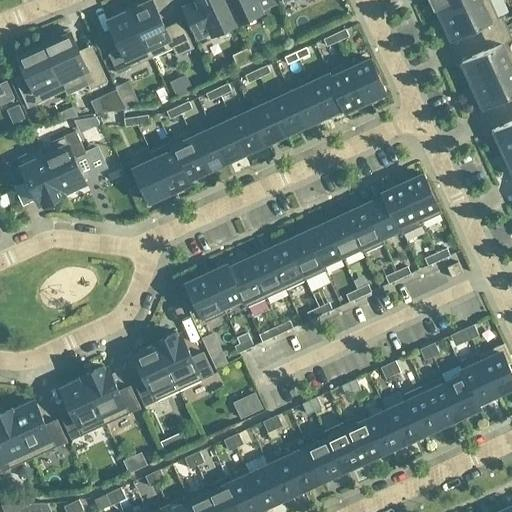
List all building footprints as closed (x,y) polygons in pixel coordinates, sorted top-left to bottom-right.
[(165,28),(151,0),(149,0),(142,4),(140,1),(128,7),(152,57),(172,48),(176,56),(193,48),(180,20),(165,28)] [(237,22),(226,0),(196,0),(197,2),(196,6),(186,11),(198,38),(211,32),(212,34),(237,22)] [(274,3),(272,0),(226,0),(237,22),(262,11),(261,9),(274,3)] [(439,18),(477,0),(430,0),(434,8),(437,7),(441,17),(438,18),(439,18)] [(479,28),(484,38),(507,28),(502,16),(497,18),(489,0),(477,0),(439,18),(449,42),(479,28)] [(152,57),(128,7),(116,12),(118,15),(108,19),(121,48),(108,54),(117,73),(152,57)] [(83,54),(79,52),(68,28),(51,36),(53,40),(44,44),(65,90),(67,95),(88,85),(90,89),(107,81),(93,49),(83,54)] [(472,85),(511,66),(511,54),(506,42),(511,39),(511,38),(507,28),(484,38),(489,49),(462,61),(472,85)] [(334,34),(338,41),(348,36),(345,29),(334,34)] [(327,46),(338,41),(334,34),(323,39),(327,46)] [(65,90),(44,44),(35,48),(34,44),(17,52),(28,76),(27,80),(17,84),(28,107),(65,90)] [(295,52),(298,59),(309,54),(306,47),(295,52)] [(287,64),(298,59),(295,52),(284,57),(287,64)] [(371,59),(351,68),(350,68),(365,101),(386,91),(377,73),(379,72),(374,62),(372,63),(371,59)] [(350,68),(351,68),(348,61),(327,71),(328,74),(329,74),(344,107),(343,107),(345,110),(365,101),(350,68)] [(256,70),(259,77),(270,72),(267,65),(256,70)] [(511,66),(472,85),(470,86),(481,110),(511,96),(511,98),(511,66)] [(248,82),(259,77),(256,70),(245,75),(248,82)] [(329,74),(328,74),(309,83),(324,116),(343,107),(344,107),(329,74)] [(0,103),(14,98),(6,81),(0,83),(0,103)] [(128,81),(115,87),(116,91),(125,110),(139,104),(128,81)] [(217,88),(220,95),(231,90),(227,83),(217,88)] [(324,116),(309,83),(289,92),(305,125),(324,116)] [(209,100),(220,95),(217,88),(206,93),(209,100)] [(305,125),(289,92),(270,101),(285,134),(305,125)] [(177,106),(181,113),(192,108),(188,101),(177,106)] [(285,134),(270,101),(251,110),(266,143),(285,134)] [(18,105),(6,110),(12,124),(24,119),(18,105)] [(170,118),(181,113),(177,106),(166,111),(170,118)] [(266,143),(251,110),(231,119),(246,152),(266,143)] [(135,117),(138,124),(148,123),(146,115),(135,117)] [(124,126),(138,124),(135,117),(123,118),(124,126)] [(246,152),(231,119),(212,128),(227,161),(246,152)] [(501,155),(504,153),(511,149),(511,120),(490,131),(501,155)] [(227,161),(212,128),(193,137),(192,137),(207,170),(227,161)] [(75,130),(52,141),(56,150),(46,155),(41,146),(63,195),(64,195),(63,192),(67,190),(68,192),(81,186),(80,184),(85,182),(74,158),(85,152),(75,130)] [(192,137),(193,137),(190,130),(168,140),(173,150),(174,150),(187,179),(188,179),(207,170),(192,137)] [(63,195),(41,146),(6,162),(16,184),(28,179),(39,203),(43,201),(44,204),(63,195)] [(97,147),(85,152),(94,172),(106,167),(97,147)] [(174,150),(173,150),(154,159),(169,191),(189,182),(188,179),(187,179),(174,150)] [(169,191),(154,159),(134,168),(142,186),(140,187),(145,197),(147,197),(149,201),(169,191)] [(424,174),(403,183),(418,216),(417,216),(420,223),(421,222),(442,213),(437,202),(438,201),(434,191),(432,192),(424,174)] [(399,224),(401,228),(399,228),(401,234),(422,225),(421,222),(420,223),(417,216),(418,216),(403,183),(383,192),(384,196),(385,195),(399,225),(399,224)] [(7,193),(0,196),(0,208),(1,210),(12,206),(7,193)] [(385,195),(384,196),(365,204),(381,237),(399,228),(401,228),(399,224),(399,225),(385,195)] [(381,237),(365,204),(346,213),(361,246),(360,246),(363,253),(384,243),(381,237)] [(361,246),(346,213),(326,222),(341,255),(360,246),(361,246)] [(341,255),(326,222),(307,231),(322,264),(341,255)] [(322,264),(307,231),(287,240),(302,273),(303,273),(322,264)] [(302,273),(287,240),(267,249),(285,289),(306,279),(303,273),(302,273)] [(450,255),(446,248),(435,253),(439,260),(450,255)] [(285,289),(267,249),(248,259),(266,298),(285,289)] [(439,260),(435,253),(425,258),(428,265),(439,260)] [(266,298),(248,259),(229,267),(228,268),(242,297),(241,297),(245,307),(266,298)] [(462,272),(457,262),(447,266),(451,278),(462,272)] [(242,297),(228,268),(229,267),(227,264),(207,273),(222,306),(223,306),(241,297),(242,297)] [(410,273),(407,266),(396,271),(400,278),(410,273)] [(400,278),(396,271),(385,276),(389,283),(400,278)] [(222,306),(207,273),(187,283),(188,287),(187,288),(191,298),(193,297),(205,322),(226,312),(223,306),(222,306)] [(368,284),(357,289),(360,296),(371,291),(368,284)] [(360,296),(357,289),(346,294),(349,302),(360,296)] [(329,302),(318,307),(321,315),(332,310),(329,302)] [(321,315),(318,307),(307,312),(310,320),(321,315)] [(293,328),(289,320),(279,325),(282,333),(293,328)] [(478,335),(473,324),(466,327),(471,338),(478,335)] [(282,333),(279,325),(268,330),(271,338),(282,333)] [(471,338),(466,327),(459,331),(464,342),(471,338)] [(213,374),(203,352),(192,357),(180,333),(177,335),(176,332),(156,341),(179,390),(213,374)] [(243,351),(254,346),(247,332),(236,337),(239,343),(243,351)] [(179,390),(156,341),(156,342),(157,344),(152,346),(151,344),(138,350),(139,352),(135,354),(146,379),(134,384),(144,406),(179,390)] [(439,353),(434,342),(427,345),(432,356),(439,353)] [(243,351),(239,343),(228,349),(232,356),(239,352),(243,351)] [(511,362),(511,360),(507,349),(504,343),(478,355),(481,361),(496,394),(511,386),(511,373),(508,364),(511,362)] [(432,356),(427,345),(419,349),(424,360),(432,356)] [(211,356),(215,364),(226,359),(222,351),(211,356)] [(400,371),(395,360),(387,364),(393,374),(400,371)] [(496,394),(481,361),(461,370),(463,375),(478,407),(490,402),(488,398),(496,394)] [(393,374),(387,364),(380,367),(385,378),(393,374)] [(140,408),(130,386),(119,391),(107,367),(104,369),(102,366),(83,375),(105,424),(140,408)] [(105,424),(83,375),(82,375),(84,378),(79,380),(78,378),(65,384),(66,386),(61,388),(73,412),(61,418),(71,440),(105,424)] [(478,407),(463,375),(444,384),(459,416),(478,407)] [(459,416),(444,384),(441,377),(421,386),(424,393),(440,425),(459,416)] [(361,389),(356,379),(356,378),(348,382),(353,393),(361,389)] [(353,393),(348,382),(341,385),(346,396),(353,393)] [(440,425),(424,393),(421,386),(402,395),(405,402),(420,434),(440,425)] [(321,407),(316,397),(316,396),(309,400),(314,411),(321,407)] [(314,411),(309,400),(302,403),(307,414),(314,411)] [(67,442),(57,420),(45,425),(34,401),(30,403),(29,401),(16,407),(17,409),(12,411),(11,408),(10,409),(32,457),(67,442)] [(420,434),(405,402),(385,411),(400,443),(420,434)] [(0,472),(32,457),(10,409),(0,413),(0,472)] [(400,443),(385,411),(366,420),(381,453),(400,443)] [(381,453),(366,420),(363,413),(343,422),(346,429),(361,462),(381,453)] [(282,425),(277,415),(277,414),(270,418),(275,429),(282,425)] [(275,429),(270,418),(263,421),(268,432),(275,429)] [(361,462),(346,429),(343,422),(324,431),(327,438),(342,471),(361,462)] [(243,443),(238,433),(231,436),(236,447),(243,443)] [(236,447),(231,436),(223,439),(228,450),(236,447)] [(169,438),(161,442),(167,455),(175,452),(169,438)] [(342,471),(327,438),(307,447),(322,480),(342,471)] [(322,480),(307,447),(287,456),(303,489),(322,480)] [(204,462),(199,451),(191,454),(196,465),(204,462)] [(196,465),(191,454),(184,457),(189,468),(196,465)] [(303,489),(287,456),(268,465),(283,498),(303,489)] [(129,457),(122,460),(128,473),(135,469),(129,457)] [(283,498),(268,465),(248,474),(263,507),(283,498)] [(251,511),(263,507),(248,474),(245,467),(226,476),(229,483),(242,511),(251,511)] [(164,480),(160,469),(159,469),(152,472),(157,483),(164,480)] [(157,483),(152,472),(145,475),(150,486),(157,483)] [(242,511),(229,483),(209,492),(218,511),(242,511)] [(218,511),(209,492),(206,486),(187,495),(190,501),(194,511),(218,511)] [(125,498),(120,487),(113,490),(118,501),(125,498)] [(118,501),(113,490),(106,493),(111,504),(118,501)] [(78,511),(83,510),(80,504),(78,499),(71,502),(75,511),(78,511)] [(194,511),(190,501),(170,510),(168,506),(170,511),(194,511)] [(75,511),(71,502),(64,506),(66,511),(75,511)] [(36,511),(33,503),(32,503),(25,506),(27,511),(36,511)]
